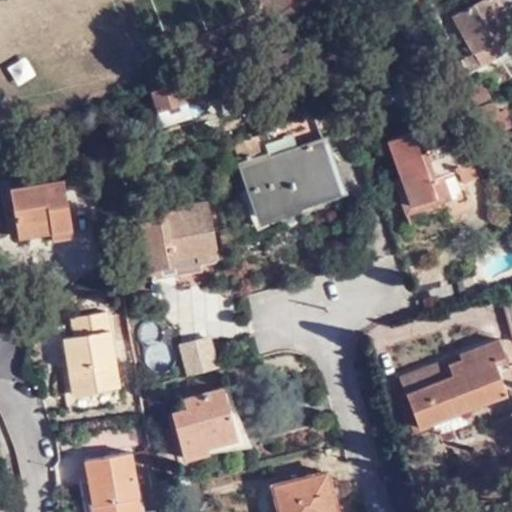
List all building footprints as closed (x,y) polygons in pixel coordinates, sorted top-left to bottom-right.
[(497,0),(478,0),(476,2),(452,17),(474,53),(508,33),(496,11),(501,8),(497,0)] [(511,30),(508,33),(474,53),(481,65),(511,46),(511,30)] [(25,50),(6,61),(17,79),(36,68),(25,50)] [(157,110),(163,127),(191,118),(186,101),(203,95),(197,75),(180,80),(178,76),(148,86),(157,110)] [(477,110),(481,121),(500,114),(495,103),(477,110)] [(500,114),(481,121),(495,155),(511,147),(511,143),(507,130),(511,127),(511,124),(507,112),(500,114)] [(412,130),(388,139),(400,178),(394,179),(405,212),(443,200),(438,185),(458,178),(461,184),(476,179),(467,151),(451,156),(447,143),(420,152),(412,130)] [(232,140),(240,163),(260,156),(253,136),(232,140)] [(260,156),(240,163),(258,215),(334,189),(325,163),(332,161),(325,140),(261,159),(260,156)] [(63,180),(9,190),(18,238),(49,232),(50,240),(73,235),(63,180)] [(197,253),(198,258),(219,254),(208,200),(157,208),(158,217),(141,220),(146,252),(141,252),(138,254),(137,256),(136,257),(136,259),(136,261),(136,262),(136,264),(137,266),(137,267),(138,268),(140,270),(143,271),(155,270),(154,264),(176,261),(176,256),(197,253)] [(199,263),(198,258),(197,253),(176,256),(176,261),(154,264),(155,270),(157,277),(199,270),(199,263)] [(220,260),(219,254),(198,258),(199,263),(220,260)] [(511,299),(503,302),(511,333),(511,299)] [(118,384),(106,310),(70,317),(74,334),(64,336),(71,392),(118,384)] [(211,329),(178,335),(185,371),(218,365),(211,329)] [(498,339),(400,377),(406,394),(418,429),(464,412),(462,407),(504,392),(492,362),(505,357),(498,339)] [(221,389),(183,397),(185,406),(171,410),(182,456),(205,451),(202,443),(234,436),(221,389)] [(138,511),(128,448),(83,456),(87,479),(85,479),(89,511),(138,511)] [(67,481),(83,480),(82,456),(65,457),(67,481)] [(334,511),(325,470),(271,483),(278,511),(334,511)]
